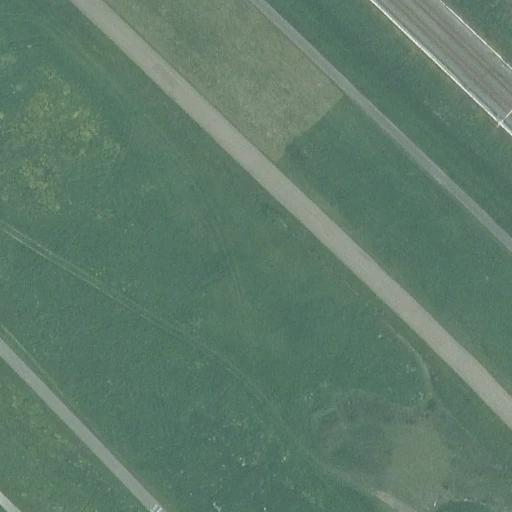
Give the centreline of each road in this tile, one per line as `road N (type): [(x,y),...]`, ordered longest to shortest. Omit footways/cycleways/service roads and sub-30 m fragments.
road 1 (unclassified): [(511,418),(80,0)]
road 2 (track): [(0,227),(229,369),(295,434),(400,511)]
